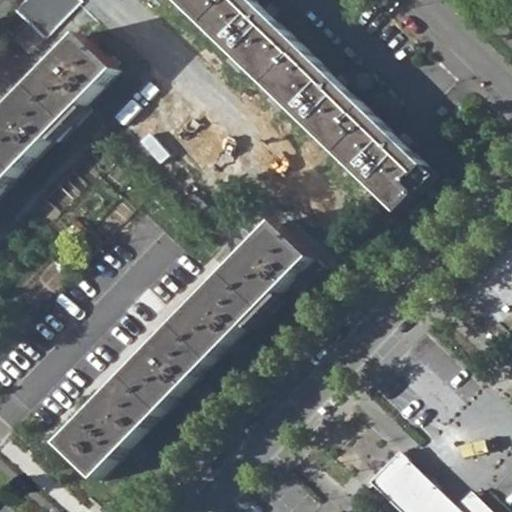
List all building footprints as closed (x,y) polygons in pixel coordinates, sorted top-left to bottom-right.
[(82,0),(25,0),(18,9),(49,39),(85,2),(82,0)] [(299,110),(406,213),(441,177),(256,0),(183,0),(245,59),(241,63),(254,76),(258,71),(285,98),(282,102),(295,114),(299,110)] [(0,200),(59,140),(74,124),(77,127),(94,110),(91,107),(125,72),(86,35),(0,124),(0,200)] [(77,127),(74,124),(59,140),(62,143),(77,127)] [(105,481),(318,259),(281,223),(68,445),(105,481)] [(464,511),(461,508),(406,455),(376,485),(403,511),(464,511)] [(461,508),(464,511),(497,511),(477,493),(461,508)]
